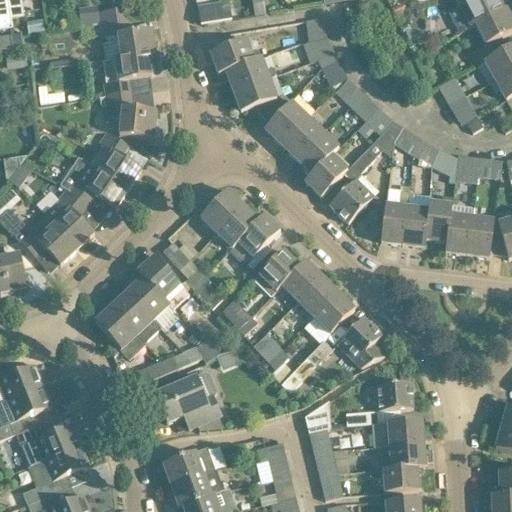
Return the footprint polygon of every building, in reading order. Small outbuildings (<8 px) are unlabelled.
[(0,0),(0,32),(11,31),(12,31),(11,20),(8,1),(7,0),(0,0)] [(11,20),(24,19),(21,0),(7,0),(8,1),(11,20)] [(468,0),(448,0),(440,3),(445,16),(448,15),(459,38),(476,29),(506,12),(499,0),(479,0),(470,5),(468,0)] [(222,24),(220,11),(219,6),(198,9),(201,27),(222,24)] [(262,7),(252,9),(254,18),(263,17),(262,7)] [(229,10),(220,11),(222,24),(231,22),(229,10)] [(106,14),(99,15),(100,28),(128,24),(126,12),(106,14)] [(479,68),(484,65),(502,55),(497,43),(511,35),(511,23),(506,12),(476,29),(486,49),(472,56),(479,68)] [(306,25),(310,47),(327,41),(324,22),(306,25)] [(102,40),(118,38),(121,61),(149,57),(155,57),(152,33),(130,36),(128,24),(100,28),(102,40)] [(21,36),(0,38),(0,51),(23,48),(21,36)] [(310,67),(318,64),(335,57),(327,41),(310,47),(303,49),(310,67)] [(218,78),(226,75),(261,62),(258,53),(251,56),(246,43),(210,57),(218,78)] [(484,65),(495,84),(511,74),(511,49),(502,55),(484,65)] [(103,64),(106,86),(104,87),(105,99),(132,96),(130,83),(152,80),(149,57),(121,61),(114,61),(115,63),(103,64)] [(335,57),(318,64),(325,79),(342,71),(335,57)] [(226,75),(233,95),(269,82),(276,79),(273,72),(266,75),(261,62),(226,75)] [(347,81),(342,71),(325,79),(330,89),(335,96),(348,83),(347,81)] [(506,104),(511,100),(511,74),(495,84),(490,87),(495,96),(500,93),(506,104)] [(241,116),(253,111),(270,128),(291,106),(284,99),(276,101),(269,82),(233,95),(241,116)] [(362,97),(357,91),(345,104),(350,110),(362,97)] [(445,103),(450,110),(465,101),(461,93),(445,103)] [(105,99),(106,110),(105,122),(120,123),(119,138),(154,143),(157,115),(134,113),(132,96),(105,99)] [(350,110),(357,116),(370,103),(362,97),(350,110)] [(465,101),(450,110),(454,117),(470,108),(465,101)] [(265,133),(280,148),(307,121),(291,106),(270,128),(265,133)] [(374,133),(381,139),(393,126),(387,120),(374,133)] [(280,148),(296,164),(322,136),(307,121),(280,148)] [(467,127),(473,137),(483,131),(477,121),(467,127)] [(358,133),(363,139),(371,130),(366,125),(358,133)] [(368,153),(351,170),(359,179),(360,178),(376,161),(385,151),(390,155),(392,157),(393,147),(403,132),(393,126),(381,139),(368,153)] [(403,132),(393,147),(412,158),(422,143),(403,132)] [(112,154),(100,173),(129,193),(142,174),(123,161),(130,151),(113,139),(107,135),(100,146),(112,154)] [(296,164),(311,178),(312,179),(331,158),(332,159),(338,151),(322,136),(296,164)] [(422,143),(412,159),(419,163),(429,148),(422,143)] [(431,170),(439,174),(447,158),(439,154),(431,170)] [(312,179),(311,178),(305,186),(321,201),(335,187),(347,174),(332,159),(331,158),(312,179)] [(478,181),(480,162),(458,160),(455,184),(477,187),(478,181)] [(486,182),(489,163),(480,162),(478,181),(486,182)] [(76,182),(67,192),(88,210),(97,200),(116,212),(129,193),(100,173),(99,174),(88,167),(77,183),(76,182)] [(360,178),(359,179),(330,210),(348,227),(374,201),(364,191),(369,186),(360,178)] [(60,204),(45,219),(77,254),(94,238),(79,221),(88,210),(67,192),(58,202),(60,204)] [(201,221),(217,237),(243,209),(227,194),(201,221)] [(407,211),(402,249),(425,252),(426,244),(425,244),(430,206),(430,201),(410,198),(408,205),(407,211)] [(430,206),(425,244),(426,244),(446,247),(447,247),(451,219),(452,219),(453,208),(454,202),(443,200),(442,207),(430,206)] [(407,211),(386,208),(381,246),(402,249),(407,211)] [(232,252),(238,247),(238,246),(259,225),(258,224),(243,209),(217,237),(232,252)] [(77,254),(45,219),(30,234),(9,212),(0,221),(0,223),(16,241),(22,247),(35,261),(45,253),(60,269),(77,254)] [(264,219),(258,224),(259,225),(238,246),(238,247),(232,252),(231,253),(247,269),(280,235),(264,219)] [(446,247),(445,256),(467,259),(473,222),(452,219),(451,219),(447,247),(446,247)] [(489,262),(490,258),(493,230),(494,225),(473,222),(467,259),(489,262)] [(493,230),(490,258),(507,260),(508,263),(511,262),(511,223),(498,227),(499,231),(493,230)] [(1,245),(0,245),(0,297),(27,292),(23,272),(19,257),(5,260),(1,245)] [(173,247),(163,255),(180,274),(190,265),(173,247)] [(275,296),(281,290),(300,271),(299,270),(283,254),(258,279),(275,296)] [(173,313),(189,298),(154,260),(138,276),(143,281),(164,304),(169,309),(173,313)] [(190,265),(180,274),(188,282),(185,285),(191,292),(204,279),(191,264),(190,265)] [(281,290),(297,306),(322,281),(305,265),(299,270),(300,271),(281,290)] [(210,286),(204,279),(191,292),(197,298),(210,286)] [(164,304),(143,281),(127,296),(153,324),(169,309),(164,304)] [(297,306),(314,322),(338,297),(322,281),(297,306)] [(160,332),(153,324),(127,296),(111,311),(138,339),(144,346),(160,332)] [(338,297),(314,322),(330,338),(355,313),(338,297)] [(235,303),(222,316),(238,333),(250,320),(235,303)] [(138,339),(111,311),(95,326),(121,354),(138,339)] [(250,320),(238,333),(244,339),(257,327),(250,320)] [(337,348),(355,366),(361,372),(386,361),(373,348),(381,340),(363,322),(337,348)] [(211,342),(203,346),(212,362),(219,358),(211,342)] [(259,356),(269,367),(281,354),(272,344),(259,356)] [(307,362),(316,370),(332,353),(324,345),(307,362)] [(212,362),(203,346),(196,351),(202,362),(204,366),(212,362)] [(281,354),(269,367),(275,373),(288,361),(281,354)] [(0,368),(4,367),(8,365),(4,356),(0,357),(0,368)] [(162,365),(167,377),(178,372),(173,361),(173,360),(162,365)] [(139,375),(144,387),(167,377),(162,365),(139,375)] [(271,379),(281,388),(293,376),(284,366),(271,379)] [(0,387),(6,404),(7,404),(43,389),(35,368),(9,379),(4,367),(0,368),(0,387)] [(222,419),(214,401),(217,396),(210,378),(204,376),(173,390),(154,398),(155,400),(152,401),(151,399),(150,399),(158,416),(159,416),(158,414),(161,412),(167,427),(183,420),(188,433),(222,419)] [(374,390),(376,416),(413,413),(411,387),(374,390)] [(0,444),(5,443),(16,438),(31,432),(26,421),(52,410),(43,389),(7,404),(6,404),(0,406),(0,426),(2,430),(0,431),(0,444)] [(305,421),(309,437),(326,433),(333,433),(329,405),(305,421)] [(511,410),(507,409),(501,431),(511,434),(511,410)] [(345,419),(346,431),(371,429),(370,417),(345,419)] [(388,427),(389,450),(424,448),(422,424),(388,427)] [(32,469),(81,449),(72,428),(46,439),(42,427),(31,432),(16,438),(21,450),(22,449),(31,469),(32,469)] [(511,456),(511,434),(501,431),(495,452),(511,456)] [(309,437),(314,459),(332,455),(326,433),(309,437)] [(257,453),(260,466),(286,460),(283,447),(257,453)] [(389,450),(391,472),(391,473),(417,471),(417,472),(425,471),(424,448),(389,450)] [(27,509),(53,498),(68,492),(63,481),(89,470),(81,449),(32,469),(40,490),(23,497),(27,509)] [(171,490),(214,474),(215,474),(207,451),(163,467),(171,490)] [(314,459),(320,482),(337,477),(348,477),(346,455),(332,455),(314,459)] [(391,473),(391,472),(383,473),(385,497),(399,496),(419,495),(417,472),(417,471),(391,473)] [(271,477),(274,486),(291,482),(289,473),(271,477)] [(179,511),(182,510),(222,495),(214,474),(171,490),(179,511)] [(511,474),(499,475),(500,498),(500,499),(511,498),(511,474)] [(337,477),(320,482),(323,496),(325,504),(343,500),(341,492),(337,477)] [(291,482),(274,486),(275,494),(293,489),(291,482)] [(182,510),(183,511),(236,511),(230,493),(222,495),(182,510)] [(89,511),(84,499),(58,509),(53,498),(27,509),(28,511),(89,511)] [(492,498),(492,511),(511,511),(511,498),(500,499),(500,498),(492,498)] [(386,511),(420,511),(420,502),(386,505),(386,511)]
